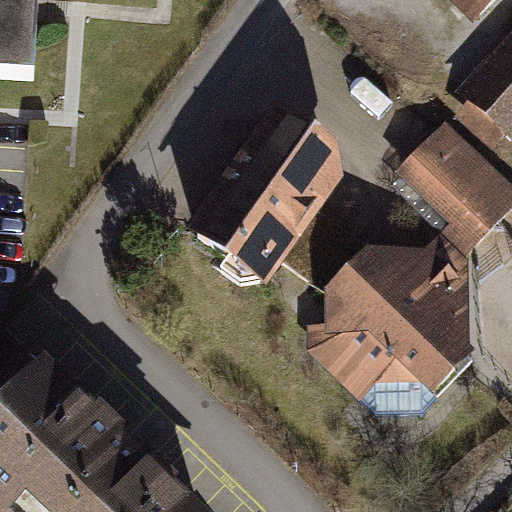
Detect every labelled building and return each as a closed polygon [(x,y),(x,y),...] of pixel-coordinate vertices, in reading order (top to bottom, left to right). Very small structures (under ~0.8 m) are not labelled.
[(0,0),(0,84),(31,86),(35,0),(0,0)] [(429,0),(461,31),(492,0),(429,0)] [(511,39),(457,101),(511,149),(511,39)] [(324,233),(354,188),(281,129),(192,245),(277,303),(291,282),(324,233)] [(511,233),(511,202),(443,134),(393,189),(469,271),(511,233)] [(303,355),(402,455),(474,389),(469,271),(378,271),(324,233),(291,282),(339,314),(303,355)] [(0,511),(168,511),(36,378),(0,413),(0,511)]
